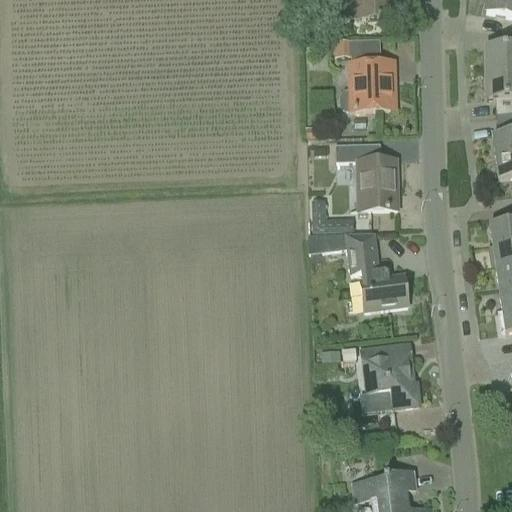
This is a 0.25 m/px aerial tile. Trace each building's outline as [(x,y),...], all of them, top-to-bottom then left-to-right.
[(337,19),(341,23),(370,24),(390,25),(390,6),(386,6),(386,0),(357,0),(358,6),(341,5),(337,9),(337,19)] [(485,17),(484,18),(504,22),(511,23),(511,0),(492,0),(489,18),(485,17)] [(347,45),(336,45),(336,63),(347,62),(347,45)] [(485,80),(511,79),(511,52),(485,53),(485,80)] [(347,117),(356,117),(389,116),(388,85),(393,85),(392,69),(350,69),(351,85),(356,85),(356,95),(342,95),(337,100),(338,111),(343,116),(347,116),(347,117)] [(511,79),(485,80),(486,105),(511,104),(511,79)] [(320,134),(306,134),(306,144),(320,144),(320,134)] [(491,141),(494,162),(511,159),(511,138),(511,139),(491,141)] [(353,167),(354,217),(362,217),(376,217),(396,216),(396,197),(393,197),(392,166),(379,167),(378,151),(359,151),(334,152),(334,167),(353,167)] [(511,159),(494,162),(497,185),(511,183),(511,159)] [(312,239),(352,238),(351,224),(324,225),(323,206),(311,206),(312,239)] [(494,252),(511,248),(511,226),(488,230),(491,252),(494,252)] [(343,243),(321,243),(323,258),(345,256),(348,280),(353,280),(359,279),(359,284),(357,284),(361,318),(368,317),(387,315),(406,313),(403,281),(388,283),(387,279),(384,277),(378,277),(373,242),(343,243)] [(492,258),(489,259),(491,273),(494,273),(494,274),(511,271),(511,248),(494,252),(491,252),(492,258)] [(511,271),(494,274),(498,295),(511,293),(511,271)] [(511,315),(511,293),(498,295),(501,317),(511,315)] [(511,315),(501,317),(504,339),(511,338),(511,315)] [(390,415),(394,415),(399,415),(418,412),(416,388),(409,389),(406,363),(398,364),(396,351),(364,355),(370,401),(388,399),(390,415)] [(338,357),(320,358),(321,370),(339,368),(338,357)] [(379,486),(349,490),(352,509),(369,507),(369,511),(401,511),(399,499),(414,497),(412,478),(378,482),(379,486)]
